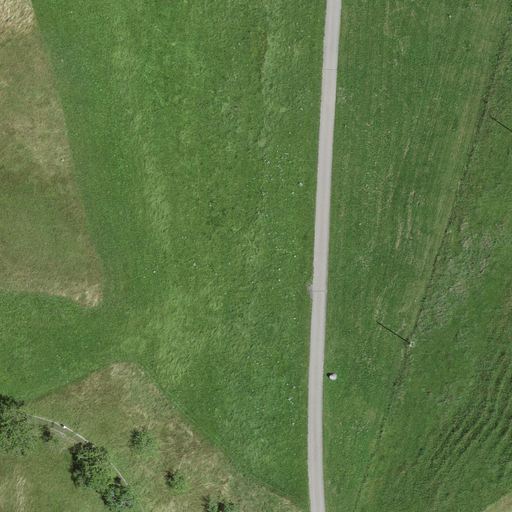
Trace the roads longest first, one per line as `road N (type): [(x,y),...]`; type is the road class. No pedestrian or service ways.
road 1 (track): [(316,511),(311,442),(331,0)]
road 2 (track): [(0,416),(53,424),(81,440),(140,511)]
